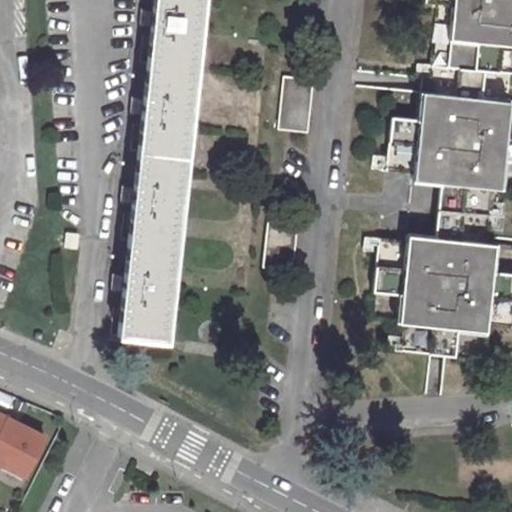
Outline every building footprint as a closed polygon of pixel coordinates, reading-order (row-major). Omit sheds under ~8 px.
[(150,33),(142,109),(141,121),(133,197),(131,212),(123,286),(122,300),(118,335),(165,340),(200,0),(153,0),(151,21),(150,33)] [(511,0),(423,0),(423,3),(436,4),(429,65),(481,70),(498,72),(503,44),(511,45),(511,0)] [(140,33),(150,33),(151,21),(142,19),(140,33)] [(511,45),(503,44),(498,72),(511,73),(511,45)] [(429,65),(423,120),(390,117),(384,170),(411,173),(410,179),(438,182),(466,185),(462,212),(488,215),(494,161),(511,163),(511,114),(506,114),(506,108),(478,104),(481,70),(429,65)] [(282,76),(276,129),(306,132),(312,79),(282,76)] [(132,107),(131,121),(141,121),(142,109),(132,107)] [(435,209),(462,212),(466,185),(438,182),(435,209)] [(131,212),(133,197),(123,195),(121,211),(131,212)] [(435,209),(431,237),(459,240),(462,212),(435,209)] [(459,240),(431,237),(404,234),(404,241),(376,238),(371,291),(405,294),(399,351),(452,357),(455,323),(483,326),(484,320),(511,322),(511,275),(481,272),(488,215),(462,212),(459,240)] [(266,214),(261,266),(291,269),(297,217),(266,214)] [(122,300),(123,286),(113,284),(112,299),(122,300)] [(0,474),(13,480),(36,432),(0,414),(0,474)]
